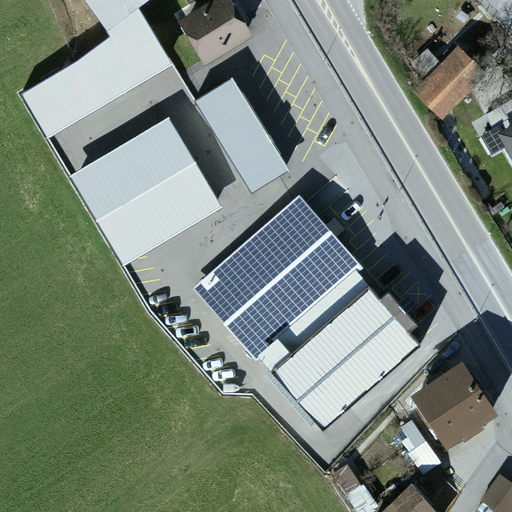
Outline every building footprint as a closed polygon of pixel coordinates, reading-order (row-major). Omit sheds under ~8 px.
[(79,0),(103,31),(143,0),(79,0)] [(220,0),(180,24),(203,64),(251,36),(230,0),(220,0)] [(144,24),(23,93),(47,136),(168,66),(144,24)] [(479,76),(450,51),(416,91),(445,116),(479,76)] [(232,84),(200,102),(244,182),(276,164),(232,84)] [(224,207),(171,113),(70,169),(124,263),(224,207)] [(511,132),(503,138),(511,152),(511,132)] [(299,199),(200,289),(263,359),(363,269),(299,199)] [(367,290),(274,374),(319,424),(412,340),(367,290)] [(477,368),(417,402),(442,445),(501,410),(477,368)] [(396,433),(425,473),(442,460),(413,420),(396,433)] [(361,511),(375,501),(346,467),(327,482),(351,511),(361,511)] [(511,485),(499,477),(481,501),(496,511),(505,511),(511,502),(511,485)] [(386,511),(432,511),(412,489),(386,511)]
